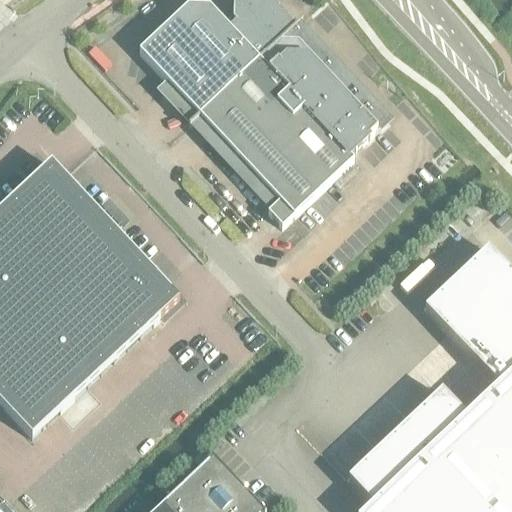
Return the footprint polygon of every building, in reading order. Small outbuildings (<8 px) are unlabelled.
[(139,57),(199,122),(296,31),(267,0),(241,0),(233,8),(233,24),(236,27),(229,33),(209,12),(188,11),(139,57)] [(296,31),(199,122),(279,207),(268,218),(282,233),(353,166),(349,162),(386,127),(296,31)] [(0,215),(0,408),(32,443),(179,306),(114,235),(122,228),(108,213),(100,220),(51,168),(0,215)] [(499,394),(468,423),(511,470),(511,280),(488,255),(425,315),(499,394)] [(376,303),(371,298),(365,303),(370,308),(376,303)] [(511,511),(511,470),(468,423),(467,424),(442,398),(348,486),(372,511),(511,511)] [(211,463),(164,507),(169,511),(260,511),(212,461),(211,462),(211,463)]
